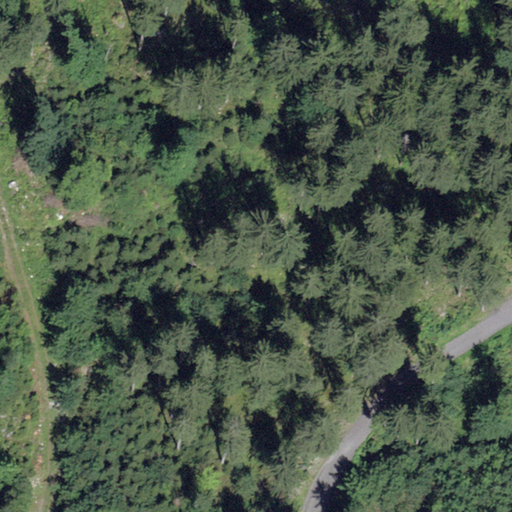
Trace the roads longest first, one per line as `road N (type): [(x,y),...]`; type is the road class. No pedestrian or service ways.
road 1 (track): [(48,511),(59,444),(53,393),(0,200)]
road 2 (unclassified): [(511,311),(425,363),(354,428),(316,511)]
